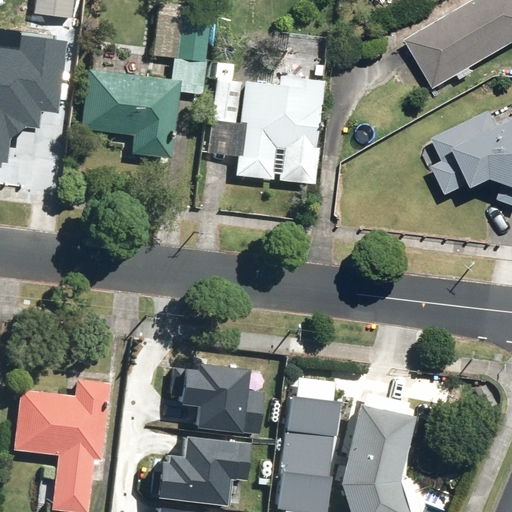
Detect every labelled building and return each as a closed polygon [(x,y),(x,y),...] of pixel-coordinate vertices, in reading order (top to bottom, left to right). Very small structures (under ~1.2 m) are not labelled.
[(69,0),(34,0),(33,16),(68,19),(69,0)] [(511,0),(464,0),(400,42),(430,89),(453,75),(457,81),(469,74),(466,69),(511,40),(511,0)] [(104,73),(79,72),(76,132),(127,134),(126,156),(164,158),(167,88),(200,89),(203,32),(183,31),(184,3),(163,2),(162,18),(152,18),(150,49),(115,47),(114,63),(104,62),(104,73)] [(270,82),(211,79),(206,154),(232,156),(230,179),(308,184),(317,40),(273,37),(270,82)] [(46,72),(0,66),(0,143),(1,143),(1,139),(40,142),(46,72)] [(69,83),(49,82),(40,183),(60,185),(69,83)] [(511,124),(506,122),(492,128),(486,115),(418,145),(426,163),(430,170),(441,196),(461,187),(463,193),(485,183),(511,193),(511,124)] [(247,360),(186,358),(186,365),(174,365),(173,380),(160,380),(159,409),(184,410),(184,432),(245,434),(247,360)] [(93,465),(100,385),(70,382),(69,396),(14,392),(9,452),(51,456),(46,511),(82,511),(86,464),(93,465)] [(321,511),(333,395),(287,391),(276,508),(321,511)] [(404,422),(350,406),(329,497),(334,511),(398,511),(389,478),(404,422)] [(245,434),(184,432),(183,451),(162,450),(160,501),(218,503),(219,482),(243,483),(245,434)] [(160,501),(149,501),(148,511),(217,511),(218,503),(160,501)]
